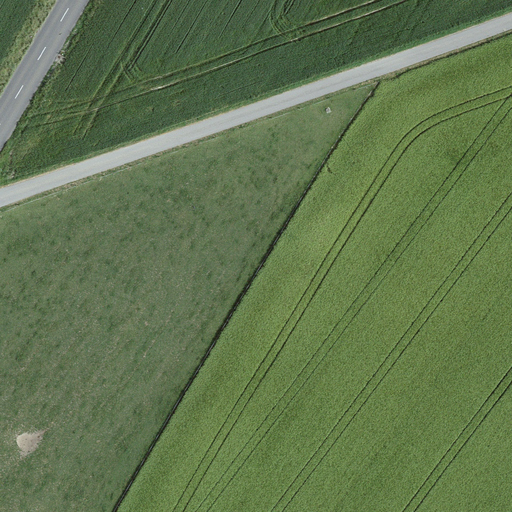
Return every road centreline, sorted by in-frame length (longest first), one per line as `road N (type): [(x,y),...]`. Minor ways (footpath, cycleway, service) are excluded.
road 1 (unclassified): [(0,201),(511,20)]
road 2 (tertiary): [(71,0),(0,120)]
